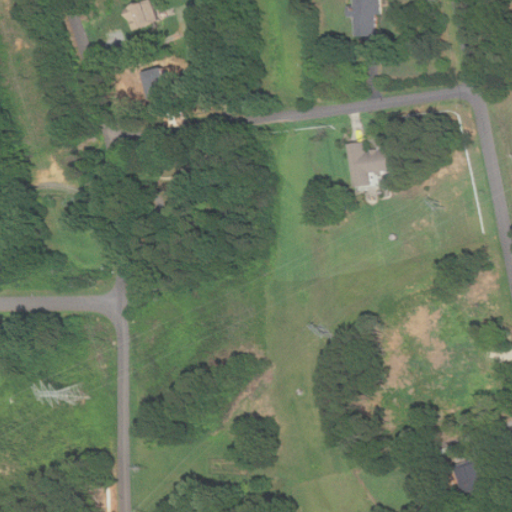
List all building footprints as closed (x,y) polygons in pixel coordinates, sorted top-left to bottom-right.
[(165,17),(155,0),(150,0),(129,12),(140,32),(165,17)] [(383,0),(359,0),(359,36),(383,36),(383,0)] [(399,171),(396,148),(372,151),(371,141),(354,143),(359,186),(382,184),(381,173),(399,171)] [(0,215),(12,213),(10,204),(0,206),(0,215)] [(491,472),(498,470),(496,458),(461,466),(468,499),(496,492),(491,472)]
